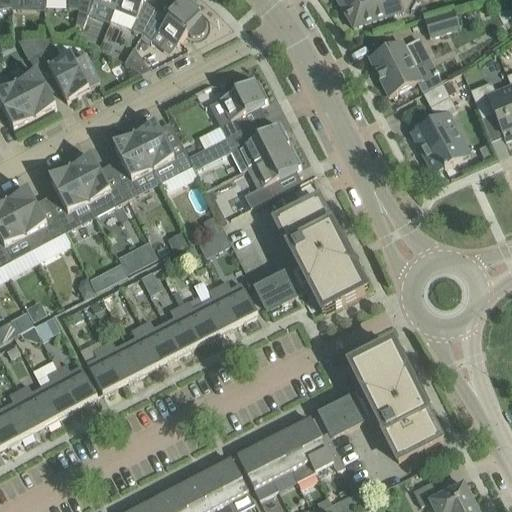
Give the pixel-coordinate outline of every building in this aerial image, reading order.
[(0,0),(0,13),(12,11),(11,0),(0,0)] [(11,0),(12,11),(23,11),(22,0),(42,0),(46,0),(45,0),(11,0)] [(45,0),(46,0),(69,1),(69,13),(80,13),(82,0),(45,0)] [(82,0),(80,13),(77,27),(84,30),(90,17),(94,6),(116,14),(121,0),(82,0)] [(121,0),(116,14),(137,23),(133,34),(143,38),(157,13),(155,16),(142,11),(146,0),(121,0)] [(341,0),(337,3),(354,32),(404,16),(398,0),(341,0)] [(167,25),(156,17),(158,13),(157,13),(143,38),(160,51),(167,42),(178,50),(188,37),(191,39),(192,40),(194,40),(195,40),(197,40),(198,40),(200,40),(202,38),(203,38),(204,37),(205,35),(206,34),(207,32),(207,31),(207,29),(207,28),(207,26),(206,24),(205,23),(205,22),(203,21),(199,18),(201,15),(186,2),(167,25)] [(426,23),(430,40),(460,32),(456,15),(426,23)] [(430,64),(420,44),(405,51),(402,46),(370,62),(390,102),(422,85),(415,71),(430,64)] [(106,47),(103,54),(111,57),(113,50),(106,47)] [(98,83),(89,65),(83,54),(72,60),(61,66),(54,52),(44,57),(51,71),(50,72),(62,94),(65,101),(69,107),(82,99),(81,98),(90,93),(101,87),(98,83)] [(125,66),(144,80),(153,69),(134,54),(125,66)] [(31,64),(38,78),(39,77),(39,78),(50,72),(51,71),(44,57),(31,64)] [(39,77),(38,78),(18,89),(33,118),(36,123),(57,112),(54,106),(50,99),(39,78),(39,77)] [(235,97),(221,104),(231,126),(221,131),(227,143),(249,132),(243,121),(269,107),(260,89),(257,90),(254,86),(253,84),(251,82),(249,81),(247,80),(244,80),(243,80),(241,81),(239,82),(236,84),(235,86),(234,87),(234,90),(234,93),(234,95),(235,97)] [(496,120),(506,145),(511,142),(511,91),(497,97),(492,86),(471,95),(483,125),(496,120)] [(0,106),(8,121),(15,135),(36,123),(33,118),(18,89),(0,97),(0,106)] [(445,173),(446,174),(449,173),(448,171),(470,159),(449,120),(458,115),(451,101),(431,112),(438,124),(413,138),(435,178),(445,173)] [(175,163),(157,128),(136,139),(161,188),(194,171),(189,162),(187,157),(175,163)] [(224,160),(233,155),(244,176),(249,173),(254,171),(283,156),(289,153),(287,150),(291,148),(281,130),(255,144),(249,132),(227,143),(218,147),(224,160)] [(136,139),(114,150),(132,185),(121,190),(129,205),(161,188),(136,139)] [(254,171),(249,173),(259,194),(245,200),(251,213),(282,198),(276,186),(303,172),(294,154),(290,156),(289,153),(283,156),(254,171)] [(196,159),(189,162),(194,171),(196,174),(202,171),(196,159)] [(111,195),(93,161),(72,172),(97,221),(129,205),(121,190),(111,195)] [(72,172),(50,183),(68,218),(58,223),(66,238),(77,232),(97,221),(72,172)] [(48,229),(29,195),(8,206),(34,254),(66,238),(58,223),(48,229)] [(292,253),(297,262),(295,262),(301,274),(297,277),(305,292),(309,290),(323,318),(325,317),(323,312),(333,307),(336,311),(366,296),(365,294),(361,296),(355,286),(360,283),(333,232),(331,233),(327,224),(329,224),(325,216),(321,218),(315,208),(320,205),(319,204),(276,226),(290,254),(292,253)] [(8,206),(0,210),(0,241),(5,251),(0,254),(0,266),(3,271),(34,254),(8,206)] [(169,243),(176,255),(189,249),(182,236),(169,243)] [(211,241),(198,248),(203,258),(216,251),(211,241)] [(190,261),(201,255),(197,247),(186,252),(190,261)] [(112,287),(126,281),(119,265),(104,271),(112,287)] [(280,305),(282,309),(307,296),(305,292),(297,277),(296,275),(258,294),(269,316),(271,315),(269,310),(280,305)] [(153,278),(143,284),(146,291),(157,286),(153,278)] [(232,294),(228,286),(219,291),(239,331),(259,321),(242,289),(232,294)] [(209,296),(213,304),(204,308),(220,341),(239,331),(219,291),(209,296)] [(32,325),(47,321),(43,306),(28,310),(32,325)] [(194,314),(190,306),(180,311),(201,351),(220,341),(204,308),(194,314)] [(171,316),(175,323),(165,328),(182,361),(201,351),(180,311),(171,316)] [(11,323),(19,337),(32,330),(24,316),(11,323)] [(155,333),(151,325),(142,331),(162,371),(182,361),(165,328),(155,333)] [(132,335),(136,343),(126,348),(143,381),(162,371),(142,331),(132,335)] [(117,353),(113,345),(103,350),(124,391),(143,381),(126,348),(117,353)] [(103,350),(94,355),(98,363),(88,368),(104,401),(124,391),(103,350)] [(354,374),(352,375),(367,403),(362,405),(370,420),(374,418),(381,430),(382,429),(387,438),(385,439),(399,466),(442,444),(441,442),(437,445),(431,434),(435,432),(428,417),(426,418),(422,409),(423,408),(401,365),(397,367),(392,357),(396,355),(395,353),(365,368),(367,373),(356,378),(354,374)] [(71,377),(67,369),(58,374),(80,414),(99,403),(89,386),(82,371),(71,377)] [(48,379),(52,387),(43,392),(61,424),(80,414),(58,374),(48,379)] [(33,397),(29,390),(20,395),(41,434),(61,424),(43,392),(33,397)] [(10,400),(14,407),(5,413),(22,445),(41,434),(20,395),(10,400)] [(324,419),(323,420),(334,441),(371,422),(370,420),(362,405),(360,400),(335,413),(337,417),(327,423),(324,419)] [(0,415),(0,449),(3,455),(22,445),(5,413),(0,415)] [(321,420),(300,430),(294,434),(316,477),(334,467),(338,473),(338,474),(339,475),(341,475),(342,475),(347,472),(321,420)] [(294,434),(287,437),(276,443),(292,475),(297,486),(316,477),(294,434)] [(276,443),(264,449),(257,452),(274,485),(292,475),(276,443)] [(257,452),(251,455),(239,462),(255,494),(274,485),(257,452)] [(233,465),(220,471),(214,475),(231,507),(250,497),(233,465)] [(214,475),(208,478),(196,484),(210,511),(220,511),(231,507),(214,475)] [(210,511),(196,484),(184,490),(178,493),(187,511),(210,511)] [(414,496),(422,511),(432,507),(434,511),(470,511),(475,510),(471,502),(473,501),(469,491),(466,492),(465,489),(440,502),(432,487),(414,496)] [(187,511),(178,493),(172,497),(160,503),(164,511),(187,511)] [(332,509),(333,511),(345,511),(362,503),(358,495),(333,509),(332,509)] [(333,509),(330,502),(319,507),(321,511),(333,511),(332,509),(333,509)] [(164,511),(160,503),(148,509),(142,511),(164,511)]
